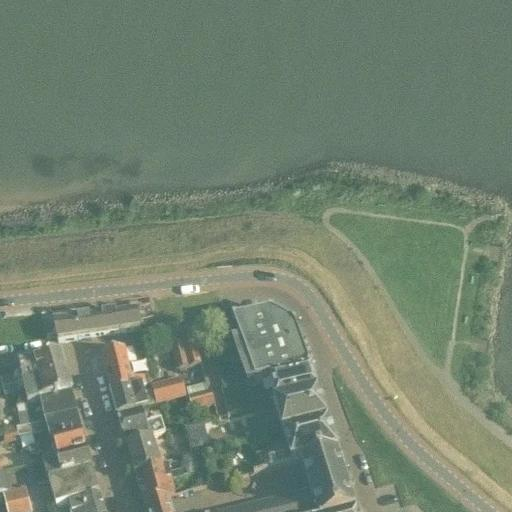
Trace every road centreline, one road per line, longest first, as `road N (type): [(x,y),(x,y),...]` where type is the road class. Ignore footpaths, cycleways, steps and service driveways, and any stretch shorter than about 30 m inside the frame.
road 1 (tertiary): [(319,316),(296,284),(276,276),(0,303)]
road 2 (tertiary): [(489,511),(391,421),(319,316)]
road 3 (residential): [(319,316),(322,363),(368,511)]
road 4 (residential): [(124,511),(78,350)]
road 5 (residential): [(78,350),(228,322)]
